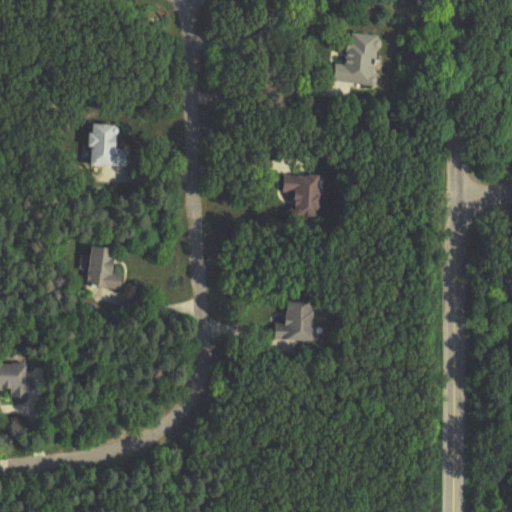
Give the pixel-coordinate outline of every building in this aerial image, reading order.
[(380,36),(350,34),(348,65),(334,64),(333,84),(377,86),(380,36)] [(90,128),(97,167),(122,163),(115,123),(90,128)] [(323,177),(282,177),(282,195),(298,195),(298,218),(323,218),(323,177)] [(125,276),(116,275),(119,251),(94,248),(89,288),(123,292),(125,276)] [(317,301),(291,301),(290,326),(276,325),(275,342),(316,342),(317,301)] [(0,365),(0,391),(12,392),(12,401),(30,401),(31,366),(0,365)]
